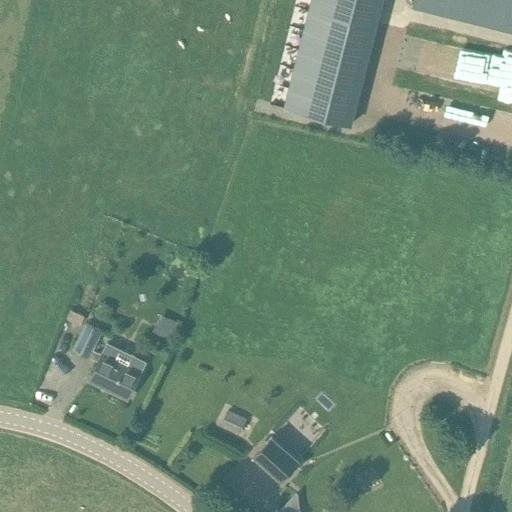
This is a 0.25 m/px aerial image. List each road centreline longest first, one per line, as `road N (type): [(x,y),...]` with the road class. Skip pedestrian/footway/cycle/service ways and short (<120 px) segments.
road 1 (unknown): [(511,128),(418,113),(371,74),(374,38),(397,15),(481,34)]
road 2 (unknown): [(486,404),(427,375),(397,390),(383,424),(406,467),(459,507)]
road 3 (tertiary): [(189,511),(93,447),(0,419)]
